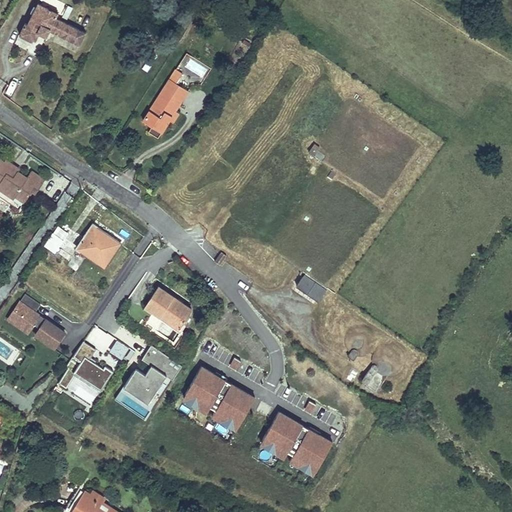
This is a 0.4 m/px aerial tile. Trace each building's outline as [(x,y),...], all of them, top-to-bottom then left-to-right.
[(35,10),(31,8),(25,20),(29,22),(35,10)] [(65,44),(77,50),(84,37),(53,23),(55,18),(35,10),(29,22),(25,30),(23,29),(17,41),(30,47),(31,45),(34,46),(37,39),(44,42),(47,36),(61,42),(62,40),(66,42),(65,44)] [(174,47),(168,63),(178,67),(184,51),(174,47)] [(173,67),(169,78),(176,81),(181,71),(173,67)] [(169,84),(162,94),(179,106),(186,96),(169,84)] [(424,144),(348,93),(333,116),(409,166),(424,144)] [(179,106),(162,94),(142,124),(151,130),(160,136),(165,128),(174,115),(179,106)] [(179,119),(174,115),(165,128),(171,132),(179,119)] [(409,166),(333,116),(309,152),(323,162),(266,246),(305,273),(296,286),(319,301),(409,166)] [(160,136),(151,130),(145,139),(154,145),(160,136)] [(0,159),(0,195),(19,209),(29,195),(30,196),(33,192),(32,191),(32,190),(36,193),(44,181),(31,172),(27,178),(18,172),(17,173),(11,169),(13,164),(6,160),(5,162),(0,159)] [(20,169),(13,164),(11,169),(17,173),(18,172),(20,169)] [(101,232),(91,226),(76,248),(89,257),(92,253),(107,262),(121,243),(102,230),(101,232)] [(62,240),(53,234),(45,245),(54,252),(62,240)] [(227,256),(222,252),(215,261),(220,265),(227,256)] [(193,310),(159,288),(147,306),(161,316),(163,313),(181,327),(193,310)] [(20,301),(36,310),(40,303),(24,294),(20,301)] [(15,300),(5,319),(30,333),(30,334),(55,348),(66,328),(15,300)] [(161,316),(147,306),(145,308),(178,330),(181,327),(163,313),(161,316)] [(196,312),(193,310),(181,327),(178,330),(181,333),(196,312)] [(378,344),(377,345),(378,343),(378,340),(378,338),(378,336),(378,334),(377,332),(376,330),(375,328),(374,327),(372,325),(371,324),(369,323),(367,322),(365,322),(363,321),(361,321),(359,322),(357,322),(355,323),(353,324),(351,325),(349,327),(348,328),(347,330),(346,332),(345,334),(345,336),(345,338),(345,340),(345,342),(346,344),(347,346),(348,348),(349,350),(350,350),(347,354),(353,359),(357,354),(358,355),(360,355),(362,355),(365,355),(367,354),(369,353),(370,352),(372,351),(373,350),(373,351),(372,353),(372,355),(372,357),(372,359),(372,361),(373,363),(373,364),(362,379),(366,381),(364,384),(375,392),(388,374),(389,374),(391,374),(394,374),(396,373),(397,372),(399,370),(401,369),(402,367),(403,366),(404,364),(405,362),(405,360),(405,357),(405,355),(405,353),(404,351),(403,349),(402,348),(401,346),(399,344),(398,343),(396,342),(394,341),(392,341),(390,340),(388,340),(385,341),(383,341),(381,342),(379,343),(378,344)] [(122,358),(129,346),(95,326),(87,338),(122,358)] [(101,389),(112,370),(90,358),(95,348),(82,341),(72,357),(73,358),(59,382),(67,387),(75,373),(101,389)] [(147,418),(181,363),(150,344),(140,359),(147,363),(142,370),(134,365),(114,397),(147,418)] [(224,353),(219,362),(236,370),(240,361),(224,353)] [(237,428),(255,393),(198,364),(180,399),(237,428)] [(312,414),(314,404),(307,402),(304,411),(312,414)] [(314,474),(333,438),(275,409),(257,444),(286,458),(285,459),(314,474)] [(90,494),(78,486),(65,509),(69,511),(117,511),(111,508),(108,511),(105,511),(99,507),(104,499),(93,490),(90,494)]
